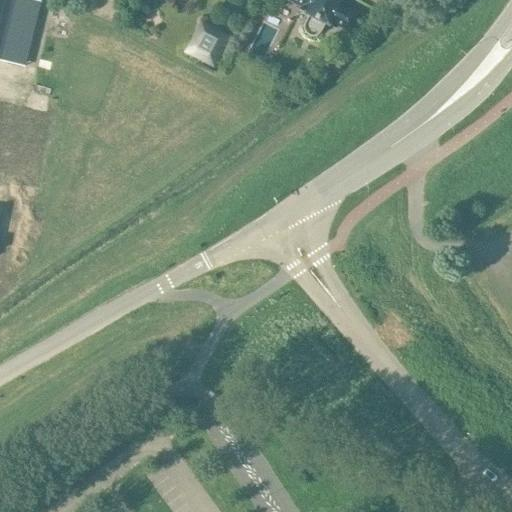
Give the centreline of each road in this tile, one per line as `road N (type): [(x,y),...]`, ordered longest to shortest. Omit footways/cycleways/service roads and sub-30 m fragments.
road 1 (residential): [(511,493),(388,372),(280,219)]
road 2 (unclassified): [(0,376),(280,219)]
road 3 (unclassified): [(511,8),(401,141)]
road 4 (unclassified): [(280,219),(401,141)]
road 5 (unclassified): [(401,141),(489,81),(511,55)]
